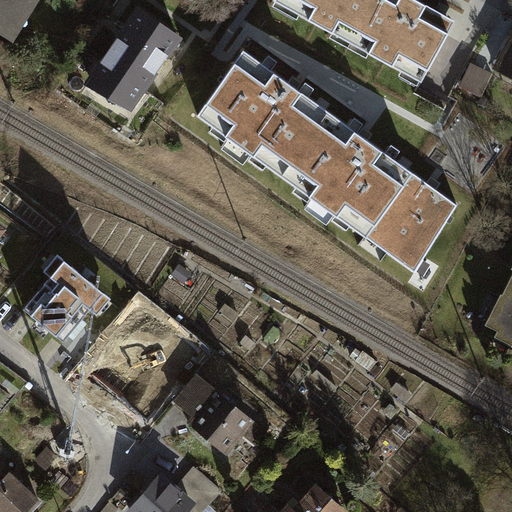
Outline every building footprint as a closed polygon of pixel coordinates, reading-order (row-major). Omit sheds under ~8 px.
[(0,0),(0,33),(14,42),(39,0),(0,0)] [(288,0),(303,8),(299,14),(333,33),(337,26),(354,36),(374,0),(288,0)] [(374,0),(354,36),(372,46),(369,52),(402,71),(406,64),(425,75),(452,27),(432,16),(435,10),(417,0),(374,0)] [(116,43),(104,61),(106,63),(89,84),(130,107),(132,110),(147,88),(144,86),(178,37),(139,10),(116,43)] [(511,37),(508,35),(491,68),(511,78),(511,37)] [(266,165),(282,176),(329,111),(244,50),(197,115),(214,127),(220,118),(234,127),(227,137),(253,155),(259,146),(273,155),(266,165)] [(492,73),(471,63),(460,87),(481,97),(492,73)] [(350,225),(365,236),(412,171),(329,111),(282,176),(297,187),(304,178),(318,188),(311,197),(336,215),(343,206),(356,216),(350,225)] [(415,272),(457,204),(412,171),(365,236),(367,237),(372,230),(391,244),(386,251),(415,272)] [(52,276),(25,309),(63,340),(90,308),(97,314),(110,298),(57,254),(44,270),(52,276)] [(511,277),(503,295),(502,295),(487,323),(511,335),(511,277)] [(148,415),(167,382),(121,355),(101,389),(148,415)] [(215,393),(191,374),(183,383),(170,399),(194,418),(215,393)] [(194,418),(189,424),(220,450),(233,434),(246,418),(215,393),(194,418)] [(251,449),(264,433),(246,418),(233,434),(251,449)] [(193,468),(174,490),(187,502),(186,502),(196,511),(216,488),(193,468)] [(5,472),(0,478),(0,511),(24,511),(22,509),(33,498),(5,472)] [(138,498),(126,511),(127,511),(177,511),(186,502),(187,502),(174,490),(157,476),(138,498)] [(289,510),(291,511),(340,511),(342,510),(312,483),(303,494),(289,510)] [(107,502),(97,511),(110,511),(114,508),(107,502)]
